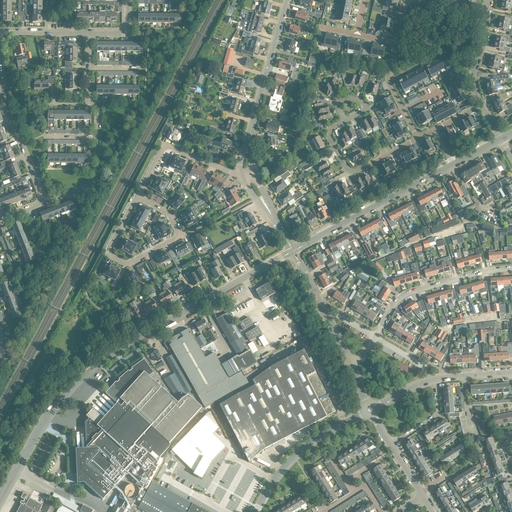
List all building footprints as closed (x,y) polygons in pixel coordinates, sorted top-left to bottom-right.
[(311,9),(313,2),(319,3),(319,0),(312,0),(312,1),(308,0),(300,0),(300,1),(299,0),(298,5),(299,5),(308,8),(309,8),(311,9)] [(387,0),(386,1),(385,7),(383,7),(383,10),(387,11),(388,8),(396,10),(398,3),(387,0)] [(463,0),(464,2),(463,4),(461,4),(460,10),(468,12),(469,9),(469,6),(475,7),(476,0),(473,0),(463,0)] [(271,5),(268,4),(264,2),(261,13),(268,15),(271,5)] [(511,8),(510,8),(511,5),(502,3),(501,9),(506,10),(506,11),(511,12),(511,8)] [(83,22),(83,13),(77,13),(77,10),(74,10),(74,17),(77,17),(77,22),(83,22)] [(248,12),(245,21),(253,23),(262,26),(263,20),(261,19),(262,16),(248,12)] [(295,19),(305,22),(307,22),(309,17),(307,16),(307,14),(301,12),(297,12),(295,19)] [(381,19),(380,25),(382,25),(393,27),(395,20),(386,19),(387,16),(381,15),(380,18),(381,19)] [(253,23),(245,21),(243,27),(237,25),(236,29),(243,31),(247,32),(254,34),(254,32),(260,33),(262,26),(253,23)] [(300,23),(299,27),(291,25),(289,33),(299,35),(300,31),(302,31),(303,29),(312,31),(313,27),(300,23)] [(509,24),(499,23),(498,29),(503,30),(503,31),(511,32),(511,28),(508,28),(509,24)] [(382,25),(381,31),(392,34),(393,27),(382,25)] [(322,41),(321,46),(330,48),(333,35),(327,34),(325,41),(322,41)] [(336,37),(336,36),(333,35),(330,48),(339,50),(340,45),(337,44),(339,37),(336,37)] [(248,43),(251,44),(259,47),(261,41),(253,38),(253,39),(249,38),(248,43)] [(345,51),(347,52),(348,50),(354,51),(356,40),(350,39),(349,47),(346,46),(345,51)] [(287,40),(286,44),(287,44),(285,50),(293,52),(295,53),(297,47),(295,47),(296,42),(287,40)] [(361,49),(362,42),(360,42),(360,41),(356,40),(354,51),(353,53),(362,55),(364,50),(361,49)] [(44,47),(44,50),(50,50),(50,55),(53,55),(53,57),(58,57),(58,46),(51,46),(51,42),(44,42),(44,44),(44,47)] [(68,55),(77,55),(77,48),(75,48),(75,43),(74,42),(63,42),(58,42),(58,46),(63,46),(63,48),(68,48),(68,55)] [(505,44),(495,42),(494,48),(500,49),(499,51),(509,53),(510,49),(504,48),(505,44)] [(139,43),(133,43),(133,52),(139,52),(139,54),(143,54),(143,46),(139,46),(139,43)] [(23,44),(15,46),(17,56),(18,55),(18,58),(16,58),(18,66),(22,65),(22,67),(27,66),(26,60),(31,59),(30,53),(25,54),(23,44)] [(259,47),(251,44),(251,45),(247,44),(246,47),(250,48),(249,52),(257,55),(259,47)] [(369,51),(368,56),(377,58),(378,56),(377,56),(380,45),(374,44),(372,52),(369,51)] [(383,46),(380,45),(377,56),(378,56),(384,57),(386,47),(383,47),(383,46)] [(230,66),(235,52),(228,50),(224,64),(230,66)] [(314,63),(321,65),(323,57),(311,54),(309,62),(314,63)] [(60,67),(60,69),(72,69),(72,62),(77,62),(77,55),(68,55),(68,61),(65,61),(65,67),(60,67)] [(446,56),(442,59),(446,68),(451,65),(446,56)] [(247,59),(245,67),(252,69),(254,62),(250,61),(250,60),(247,59)] [(442,59),(437,61),(442,70),(446,68),(442,59)] [(280,63),(278,69),(290,72),(292,66),(290,66),(291,63),(282,61),(281,63),(280,63)] [(437,61),(432,64),(437,73),(442,70),(437,61)] [(499,63),(490,61),(488,68),(494,69),(494,70),(500,72),(500,76),(499,76),(499,78),(508,79),(508,75),(503,75),(504,69),(498,67),(499,63)] [(432,64),(427,67),(432,75),(437,73),(432,64)] [(233,68),(231,74),(234,75),(234,74),(242,76),(243,72),(237,70),(237,68),(235,68),(235,69),(233,68)] [(72,69),(60,69),(60,70),(65,70),(65,75),(68,75),(68,82),(77,82),(77,75),(72,75),(72,69)] [(342,72),(341,69),(340,69),(341,73),(338,73),(337,73),(334,74),(337,79),(329,83),(333,91),(334,91),(334,92),(340,89),(337,83),(341,80),(340,78),(343,78),(342,72)] [(424,69),(419,71),(423,80),(428,77),(424,69)] [(419,71),(414,74),(419,82),(423,80),(419,71)] [(358,76),(355,85),(355,86),(355,87),(355,86),(362,88),(364,81),(366,82),(369,74),(366,73),(365,75),(362,74),(361,77),(358,76)] [(409,76),(414,85),(419,82),(414,74),(409,76)] [(202,85),(204,77),(196,75),(194,83),(202,85)] [(277,75),(275,80),(276,81),(275,84),(284,86),(285,83),(287,84),(289,78),(277,75)] [(358,76),(358,77),(351,75),(348,85),(355,87),(355,86),(355,85),(358,76)] [(404,78),(404,79),(409,88),(414,85),(409,76),(404,78)] [(41,89),(41,81),(34,81),(34,77),(28,77),(28,84),(34,84),(34,89),(41,89)] [(41,81),(41,89),(48,89),(48,84),(55,84),(55,77),(48,77),(48,81),(41,81)] [(508,79),(499,78),(499,79),(493,79),(493,81),(486,81),(486,82),(487,82),(487,84),(486,84),(487,90),(496,88),(496,85),(501,84),(501,82),(502,81),(501,79),(508,79)] [(236,86),(245,88),(246,83),(234,79),(233,82),(236,83),(236,86)] [(329,83),(328,82),(329,82),(327,79),(324,81),(325,84),(322,86),(328,96),(334,93),(334,92),(334,91),(333,91),(329,83)] [(404,79),(399,81),(402,87),(401,87),(403,89),(404,90),(409,88),(404,79)] [(369,80),(367,86),(371,87),(369,94),(376,96),(377,90),(380,90),(382,84),(377,82),(376,86),(372,85),(373,81),(369,80)] [(77,82),(68,82),(68,89),(65,89),(65,91),(58,91),(58,95),(72,95),(72,89),(77,89),(77,82)] [(459,82),(452,86),(456,94),(462,91),(461,89),(463,88),(459,82)] [(245,88),(236,86),(234,91),(231,90),(230,92),(242,96),(245,88)] [(273,99),(280,101),(281,97),(283,97),(285,89),(273,86),(271,94),(274,95),(273,99)] [(497,91),(496,88),(487,90),(488,96),(496,94),(497,97),(506,94),(504,92),(503,92),(502,90),(497,91)] [(314,90),(312,97),(319,99),(321,93),(314,90)] [(462,91),(456,94),(461,103),(468,99),(465,93),(464,93),(462,91)] [(508,98),(506,94),(497,97),(499,100),(493,104),(495,109),(504,104),(503,101),(508,98)] [(230,105),(239,108),(241,102),(228,98),(226,104),(230,105)] [(389,98),(380,103),(384,108),(393,103),(389,98)] [(280,101),(273,99),(269,112),(270,111),(278,113),(280,109),(279,108),(280,107),(281,106),(281,102),(281,101),(280,101)] [(387,114),(384,116),(385,118),(390,116),(388,113),(396,109),(395,108),(396,107),(394,104),(394,105),(393,103),(384,108),(387,114)] [(328,113),(330,112),(328,106),(324,107),(324,104),(321,105),(321,104),(314,105),(315,109),(318,108),(319,114),(328,112),(328,113)] [(452,104),(447,107),(452,115),(456,113),(452,104)] [(505,110),(507,113),(511,109),(511,107),(510,104),(506,106),(504,104),(495,109),(498,114),(505,110)] [(230,105),(228,110),(225,109),(224,112),(237,115),(239,108),(230,105)] [(447,107),(442,109),(447,118),(452,115),(447,107)] [(442,109),(437,112),(442,120),(447,118),(442,109)] [(429,111),(423,113),(428,122),(434,120),(429,111)] [(319,114),(319,115),(318,115),(320,125),(319,125),(316,124),(315,126),(321,128),(323,123),(322,121),(329,120),(328,113),(330,113),(330,112),(328,113),(328,112),(319,114)] [(437,112),(432,114),(437,123),(442,120),(437,112)] [(428,122),(423,113),(418,116),(420,120),(419,120),(420,123),(421,122),(423,125),(428,122)] [(281,114),(280,120),(285,122),(286,122),(289,122),(290,116),(281,114)] [(372,129),(378,126),(380,130),(383,129),(379,122),(377,123),(373,117),(368,120),(372,128),(372,129)] [(470,130),(476,127),(477,129),(480,128),(478,125),(477,123),(475,124),(471,117),(469,118),(469,117),(466,118),(467,119),(465,120),(470,129),(470,130)] [(226,125),(235,128),(237,122),(225,118),(224,121),(227,122),(226,125)] [(359,130),(363,138),(366,137),(364,133),(371,129),(372,130),(372,129),(372,128),(368,120),(367,120),(367,119),(360,123),(364,129),(362,130),(361,129),(359,130)] [(269,121),(266,130),(271,131),(273,132),(278,134),(280,127),(284,128),(285,123),(277,120),(276,123),(269,121)] [(465,132),(470,129),(465,120),(463,121),(463,120),(460,121),(461,122),(459,123),(463,130),(460,132),(463,137),(466,135),(465,132)] [(405,126),(406,126),(404,123),(403,123),(403,122),(395,125),(394,123),(389,125),(390,128),(391,128),(394,133),(405,127),(406,128),(405,126)] [(177,142),(178,142),(181,133),(171,129),(171,126),(168,125),(166,131),(169,132),(166,138),(170,140),(171,139),(173,141),(173,142),(176,143),(177,142)] [(235,128),(226,125),(225,130),(222,129),(221,130),(216,129),(215,133),(222,134),(223,132),(233,135),(235,128)] [(351,127),(345,131),(346,131),(350,139),(351,140),(356,137),(351,127)] [(397,139),(399,138),(408,133),(406,128),(405,127),(394,133),(397,139)] [(445,131),(444,132),(448,141),(454,138),(456,140),(458,139),(456,134),(453,136),(449,129),(448,130),(447,129),(445,130),(445,131)] [(350,140),(351,140),(350,139),(346,131),(345,131),(346,132),(340,135),(343,141),(340,143),(343,148),(349,145),(347,143),(351,141),(350,140)] [(226,138),(223,137),(221,144),(214,142),(212,148),(223,150),(222,152),(228,154),(230,147),(231,143),(225,141),(226,138)] [(319,137),(311,142),(316,152),(324,147),(319,137)] [(279,146),(278,141),(276,141),(275,141),(275,138),(267,139),(268,147),(276,146),(279,146)] [(424,151),(427,156),(430,154),(430,153),(436,150),(430,139),(428,139),(425,140),(426,141),(424,142),(427,149),(424,151)] [(3,145),(0,145),(0,149),(2,149),(3,152),(0,153),(1,155),(11,152),(11,151),(12,150),(11,148),(10,148),(9,146),(4,147),(3,145)] [(357,154),(350,157),(354,163),(363,158),(360,154),(364,152),(362,147),(355,151),(357,154)] [(413,148),(411,149),(411,148),(408,150),(409,150),(407,151),(412,160),(418,157),(419,160),(422,159),(419,154),(417,155),(413,148)] [(407,163),(412,160),(407,151),(401,154),(405,161),(402,163),(404,168),(408,166),(407,163)] [(2,165),(10,162),(9,160),(14,158),(13,155),(14,155),(13,152),(12,152),(11,152),(1,155),(2,158),(5,157),(7,160),(0,163),(2,165)] [(276,154),(276,157),(269,158),(270,162),(273,161),(274,169),(280,168),(281,174),(289,168),(288,165),(285,166),(284,160),(281,160),(280,159),(283,158),(283,154),(276,154)] [(170,163),(166,161),(163,167),(168,169),(169,167),(175,169),(179,159),(177,158),(173,156),(170,163)] [(495,156),(489,160),(494,169),(492,170),(496,176),(500,174),(498,168),(501,166),(495,156)] [(179,159),(175,169),(174,171),(183,175),(186,168),(183,167),(185,161),(184,161),(185,160),(181,159),(181,160),(179,159)] [(307,161),(297,166),(297,167),(299,170),(303,168),(309,164),(307,161)] [(398,173),(400,172),(398,167),(395,168),(391,161),(385,164),(390,173),(396,170),(398,173)] [(2,165),(2,166),(3,169),(9,166),(10,170),(7,171),(8,173),(18,169),(19,168),(18,165),(17,166),(16,163),(11,165),(10,162),(2,165)] [(309,164),(303,168),(305,171),(316,165),(314,162),(310,165),(309,164)] [(320,173),(321,172),(329,168),(325,162),(316,167),(320,173)] [(483,163),(461,175),(466,183),(472,180),(477,189),(478,188),(482,194),(483,198),(481,199),(483,203),(488,200),(493,197),(491,194),(483,179),(492,174),(488,168),(486,169),(483,163)] [(385,164),(384,165),(384,164),(381,165),(381,166),(379,167),(383,174),(381,175),(384,180),(386,179),(385,176),(390,173),(385,164)] [(195,178),(199,168),(193,165),(189,175),(188,177),(191,178),(191,176),(195,178)] [(321,180),(323,184),(330,181),(328,179),(327,180),(326,178),(330,175),(333,173),(330,167),(329,168),(321,172),(323,176),(320,178),(321,180)] [(206,170),(199,168),(195,178),(202,180),(206,170)] [(18,169),(8,173),(9,176),(12,174),(13,178),(9,180),(10,183),(16,180),(17,180),(16,177),(21,176),(20,173),(19,170),(18,170),(18,169)] [(282,180),(272,187),(276,194),(287,187),(284,182),(287,180),(286,179),(291,176),(288,172),(280,177),(282,180)] [(214,186),(219,178),(217,176),(213,173),(208,182),(214,186)] [(361,178),(365,186),(365,187),(366,187),(366,188),(368,190),(374,187),(376,185),(374,180),(371,181),(368,175),(362,178),(361,178)] [(155,183),(164,188),(167,183),(170,184),(171,180),(166,178),(164,181),(158,177),(157,178),(156,178),(155,181),(156,181),(155,183)] [(361,177),(354,181),(359,190),(365,187),(365,186),(361,178),(361,177)] [(219,178),(214,186),(219,190),(225,181),(221,178),(221,179),(219,178)] [(502,188),(503,187),(509,184),(505,179),(499,182),(502,188)] [(464,195),(459,187),(457,182),(453,184),(452,181),(446,184),(449,191),(448,192),(450,196),(454,193),(457,199),(463,196),(464,195)] [(164,188),(155,183),(154,185),(153,185),(151,188),(158,192),(156,195),(162,198),(163,195),(161,194),(164,188)] [(345,183),(339,186),(340,188),(343,194),(342,194),(343,195),(349,192),(351,194),(353,193),(351,188),(348,189),(345,183)] [(27,185),(22,187),(27,199),(29,198),(29,199),(32,198),(32,197),(27,185)] [(333,192),(331,193),(334,198),(336,197),(338,201),(345,198),(343,195),(342,194),(343,194),(340,188),(339,186),(338,185),(332,188),(333,192)] [(463,185),(459,187),(464,195),(463,196),(464,198),(465,197),(468,196),(469,195),(465,187),(464,186),(463,185)] [(511,193),(511,186),(509,188),(507,185),(500,189),(502,192),(505,197),(511,193)] [(23,190),(18,192),(21,201),(27,199),(22,187),(22,188),(23,190)] [(440,188),(433,192),(437,198),(438,200),(439,203),(442,202),(439,197),(443,195),(440,188)] [(227,200),(237,195),(233,189),(224,194),(227,200)] [(176,198),(170,204),(173,207),(174,206),(176,209),(178,206),(179,207),(182,204),(181,203),(185,199),(178,191),(173,196),(176,198)] [(21,201),(18,192),(13,194),(16,203),(21,201)] [(289,193),(278,200),(283,207),(293,199),(295,202),(303,196),(300,192),(296,196),(295,195),(292,197),(289,193)] [(437,198),(433,192),(428,195),(431,201),(433,205),(436,203),(435,202),(438,200),(437,198)] [(13,194),(7,197),(11,205),(16,203),(13,194)] [(240,201),(237,195),(227,200),(229,204),(228,205),(229,207),(231,207),(240,201)] [(431,201),(428,195),(422,198),(426,204),(429,210),(431,208),(428,203),(431,201)] [(11,205),(7,197),(2,198),(5,207),(11,205)] [(448,197),(445,198),(446,200),(450,208),(453,206),(448,197)] [(323,220),(324,221),(326,220),(325,219),(328,217),(327,214),(328,214),(326,211),(329,210),(327,206),(326,206),(324,201),(323,201),(321,198),(319,200),(323,208),(317,211),(319,214),(318,215),(319,218),(321,217),(322,220),(323,220)] [(426,204),(422,198),(417,200),(420,204),(417,206),(421,213),(426,211),(423,205),(426,204)] [(73,200),(68,202),(71,211),(76,209),(73,200)] [(71,211),(68,202),(62,205),(65,213),(71,211)] [(405,206),(408,212),(409,214),(409,215),(411,218),(413,217),(412,214),(415,212),(416,215),(418,216),(420,215),(417,208),(414,210),(410,203),(405,206)] [(511,203),(506,207),(506,208),(500,211),(502,214),(503,213),(506,212),(507,214),(511,211),(511,210),(511,209),(511,208),(511,206),(511,205),(511,203)] [(65,213),(62,205),(57,207),(60,215),(65,213)] [(184,222),(196,215),(193,210),(196,208),(194,205),(186,209),(188,212),(181,216),(182,217),(181,217),(182,220),(183,220),(184,222)] [(140,210),(139,211),(147,216),(150,210),(142,206),(140,210)] [(300,206),(297,208),(303,219),(306,217),(300,206)] [(405,206),(399,209),(402,215),(405,220),(406,221),(408,220),(408,218),(406,216),(409,214),(408,212),(405,206)] [(57,207),(51,209),(54,217),(60,215),(57,207)] [(51,209),(46,211),(49,219),(54,217),(51,209)] [(400,216),(402,215),(399,209),(393,212),(398,220),(400,223),(401,225),(403,224),(403,222),(401,219),(400,216)] [(458,213),(461,220),(462,219),(463,219),(466,217),(467,217),(463,210),(458,213)] [(49,219),(46,211),(39,214),(42,222),(49,219)] [(139,211),(137,216),(145,221),(147,216),(139,211)] [(240,219),(241,221),(243,225),(245,229),(248,227),(252,225),(256,223),(254,218),(253,219),(250,213),(247,215),(244,211),(237,215),(240,219)] [(398,221),(393,212),(388,215),(388,216),(385,218),(387,221),(391,228),(393,227),(394,227),(396,226),(394,223),(395,223),(398,221)] [(196,215),(184,222),(185,223),(185,224),(187,228),(188,227),(188,228),(192,226),(191,225),(194,224),(196,228),(204,224),(202,219),(199,221),(196,215)] [(313,215),(306,219),(310,227),(317,223),(313,215)] [(145,221),(137,216),(134,222),(142,226),(145,221)] [(298,217),(291,221),(292,224),(296,232),(303,228),(299,221),(300,221),(298,217)] [(441,217),(436,220),(439,226),(444,223),(443,220),(441,217)] [(375,222),(379,229),(380,230),(383,236),(386,235),(382,227),(384,226),(385,227),(388,226),(386,221),(383,223),(381,219),(375,222)] [(13,230),(21,227),(19,221),(11,225),(13,230)] [(142,226),(134,222),(133,223),(133,222),(131,226),(139,231),(142,226)] [(379,229),(375,222),(369,225),(374,234),(376,237),(378,235),(376,232),(380,230),(379,229)] [(156,223),(150,226),(152,229),(155,235),(166,229),(165,227),(166,226),(165,223),(164,224),(163,223),(157,226),(156,223)] [(494,227),(483,224),(481,231),(492,233),(494,227)] [(374,234),(369,225),(364,228),(369,237),(370,239),(373,238),(371,236),(374,234)] [(21,227),(13,230),(15,236),(23,232),(21,227)] [(258,228),(247,234),(249,237),(260,231),(258,228)] [(369,237),(364,228),(358,231),(365,243),(367,241),(366,239),(369,237)] [(167,230),(166,229),(155,235),(158,241),(165,237),(166,237),(169,236),(169,235),(170,234),(168,230),(167,230)] [(23,232),(15,236),(17,241),(25,238),(23,232)] [(417,232),(412,234),(415,240),(420,238),(417,232)] [(263,234),(256,239),(261,248),(269,244),(263,234)] [(346,237),(350,246),(354,252),(357,250),(353,241),(355,240),(352,234),(346,237)] [(415,240),(412,234),(407,237),(407,238),(410,243),(415,240)] [(194,245),(196,248),(197,248),(197,249),(201,247),(203,252),(210,248),(206,241),(203,242),(199,235),(192,239),(195,244),(194,245)] [(464,243),(463,242),(461,235),(455,237),(458,245),(464,243)] [(346,237),(340,240),(344,246),(346,252),(350,250),(348,247),(350,246),(346,237)] [(28,243),(25,238),(17,241),(19,247),(28,243)] [(405,245),(410,243),(407,238),(403,239),(404,241),(400,243),(402,247),(405,246),(405,245)] [(125,252),(130,242),(125,239),(119,249),(124,252),(124,251),(125,252)] [(340,240),(335,242),(338,249),(344,246),(340,240)] [(429,240),(423,242),(423,243),(424,247),(425,249),(430,247),(431,247),(430,243),(429,243),(429,242),(429,240)] [(249,257),(255,254),(252,249),(255,247),(252,241),(249,243),(243,246),(244,248),(249,257)] [(130,242),(125,252),(127,253),(127,254),(130,256),(131,255),(135,249),(138,251),(141,245),(138,243),(136,246),(130,242)] [(330,248),(327,249),(328,250),(330,254),(334,262),(337,260),(336,259),(334,254),(339,251),(338,249),(335,242),(329,245),(330,248)] [(30,249),(28,243),(19,247),(21,252),(30,249)] [(184,243),(173,248),(177,255),(185,251),(186,254),(193,250),(189,243),(185,245),(184,243)] [(368,243),(363,246),(371,261),(376,259),(368,243)] [(386,255),(387,254),(391,252),(386,244),(386,243),(381,246),(383,249),(382,249),(385,254),(386,255)] [(416,252),(422,251),(420,244),(414,245),(416,252)] [(227,249),(225,245),(214,251),(216,255),(227,249)] [(32,254),(30,249),(21,252),(24,258),(32,254)] [(232,257),(237,266),(243,263),(240,258),(243,256),(239,250),(234,253),(236,255),(232,257)] [(464,267),(462,261),(459,250),(456,251),(458,258),(455,259),(458,269),(464,267)] [(166,254),(165,253),(156,258),(160,264),(161,264),(161,265),(164,263),(164,262),(169,259),(170,261),(173,260),(174,263),(178,261),(175,255),(172,257),(169,253),(166,254)] [(34,260),(32,254),(24,258),(26,263),(34,260)] [(330,261),(326,263),(327,264),(328,267),(335,264),(334,262),(330,254),(330,255),(328,256),(327,256),(330,261)] [(312,257),(309,258),(312,263),(312,264),(324,258),(322,255),(317,257),(316,255),(314,255),(312,257)] [(215,269),(211,272),(215,279),(222,275),(218,269),(221,267),(214,256),(212,257),(215,262),(211,264),(215,269)] [(237,266),(232,257),(228,260),(227,257),(225,258),(231,270),(237,266)] [(444,258),(440,259),(440,260),(441,263),(444,273),(450,271),(453,270),(449,257),(444,258)] [(324,258),(312,264),(315,269),(325,265),(322,260),(324,258)] [(353,266),(355,269),(361,265),(357,259),(351,262),(353,266)] [(157,270),(152,260),(148,262),(153,272),(157,270)] [(432,265),(430,266),(430,269),(431,269),(432,276),(438,274),(436,267),(434,261),(432,262),(431,262),(432,265)] [(384,269),(378,263),(373,267),(379,274),(384,269)] [(413,271),(410,272),(413,281),(419,280),(417,273),(420,272),(417,263),(411,264),(413,271)] [(423,268),(421,269),(423,276),(425,275),(426,278),(427,279),(429,278),(429,277),(432,276),(431,269),(430,269),(430,266),(429,266),(429,263),(426,264),(427,267),(423,268)] [(335,264),(328,267),(331,273),(335,270),(338,269),(335,264)] [(104,275),(109,277),(114,268),(113,267),(109,265),(106,271),(103,270),(100,275),(103,277),(104,275)] [(198,270),(194,273),(200,284),(204,282),(203,281),(205,280),(202,274),(204,273),(201,267),(198,269),(198,270)] [(407,273),(404,274),(405,276),(407,283),(413,281),(410,272),(408,267),(405,267),(406,273),(407,273)] [(117,269),(114,268),(109,277),(115,281),(114,283),(118,285),(120,279),(117,277),(121,271),(120,271),(120,270),(117,268),(117,269)] [(129,274),(129,275),(126,276),(128,279),(127,280),(129,283),(130,282),(133,288),(139,284),(140,287),(144,285),(139,277),(136,279),(133,272),(129,274)] [(346,272),(339,278),(342,282),(349,276),(346,272)] [(187,273),(183,276),(188,283),(190,281),(194,287),(196,285),(197,286),(200,284),(194,273),(189,276),(187,273)] [(359,273),(356,276),(366,282),(369,279),(368,278),(361,274),(359,273)] [(326,274),(319,277),(322,282),(331,278),(330,278),(333,276),(333,274),(330,276),(329,275),(327,276),(326,274)] [(391,274),(387,275),(389,283),(393,282),(394,287),(401,285),(399,278),(398,275),(395,276),(395,277),(392,278),(391,274)] [(404,274),(398,275),(399,278),(401,285),(407,283),(405,276),(404,274)] [(180,283),(177,285),(182,293),(187,290),(183,283),(185,282),(180,275),(178,276),(179,278),(177,279),(180,283)] [(337,291),(333,297),(338,301),(339,301),(344,291),(353,276),(351,275),(346,282),(346,283),(346,284),(346,285),(342,291),(341,291),(340,293),(337,291)] [(331,278),(322,282),(325,288),(334,284),(337,282),(336,281),(333,282),(331,278)] [(382,281),(378,287),(381,288),(379,291),(382,293),(382,292),(388,296),(391,291),(385,287),(387,284),(382,281)] [(477,283),(479,290),(479,289),(479,290),(480,293),(480,294),(486,292),(486,291),(488,290),(487,287),(485,287),(484,287),(483,282),(483,281),(477,283)] [(0,287),(1,291),(10,288),(7,282),(0,285),(0,287)] [(275,293),(269,283),(255,290),(261,301),(270,296),(271,295),(275,293)] [(182,293),(177,285),(172,288),(177,296),(182,293)] [(465,286),(467,293),(467,294),(469,300),(471,300),(471,299),(472,299),(475,298),(473,291),(471,285),(465,286)] [(459,302),(460,305),(465,303),(464,300),(465,300),(464,297),(464,294),(467,293),(465,286),(459,288),(460,291),(457,292),(456,292),(457,292),(459,302)] [(10,288),(1,291),(3,297),(12,293),(10,288)] [(377,289),(375,292),(376,293),(379,295),(377,300),(376,300),(382,304),(384,301),(385,302),(388,296),(382,292),(382,293),(379,291),(377,289)] [(451,290),(445,292),(447,299),(450,310),(454,309),(452,302),(451,302),(451,301),(452,301),(454,300),(453,300),(457,299),(455,292),(452,293),(451,291),(451,290)] [(162,294),(167,302),(172,299),(167,291),(162,294)] [(344,291),(339,301),(344,304),(347,298),(351,300),(356,293),(353,291),(352,293),(351,292),(350,294),(344,291)] [(445,292),(439,294),(441,300),(442,303),(445,315),(448,314),(445,302),(444,299),(447,299),(445,292)] [(12,293),(3,297),(6,302),(14,299),(12,293)] [(167,302),(162,294),(157,297),(162,305),(167,302)] [(427,299),(424,300),(428,311),(433,309),(432,306),(433,306),(432,303),(435,302),(433,295),(427,297),(427,299)] [(280,297),(268,301),(271,311),(283,306),(280,297)] [(244,298),(232,303),(237,313),(253,305),(250,298),(245,300),(244,298)] [(353,299),(350,304),(353,306),(351,308),(352,308),(351,309),(356,312),(357,312),(363,302),(363,301),(364,299),(362,298),(361,298),(359,302),(356,300),(353,299)] [(16,305),(14,299),(6,302),(8,308),(16,305)] [(146,303),(151,311),(156,308),(151,300),(146,303)] [(363,302),(357,312),(362,315),(366,308),(366,309),(369,303),(367,302),(363,301),(363,302)] [(414,301),(409,305),(413,310),(417,315),(420,313),(422,312),(421,310),(419,303),(416,304),(416,303),(414,301)] [(151,311),(146,303),(141,306),(146,314),(151,311)] [(367,318),(372,322),(373,321),(378,313),(380,310),(382,307),(376,303),(375,306),(374,306),(367,318)] [(16,305),(8,308),(10,314),(18,310),(16,305)] [(366,308),(362,315),(367,318),(374,306),(372,305),(371,308),(371,307),(369,310),(366,309),(366,308)] [(402,312),(401,312),(406,315),(406,316),(410,319),(414,316),(411,312),(413,310),(409,305),(404,308),(405,310),(402,312)] [(131,309),(128,311),(132,318),(134,317),(136,321),(141,318),(136,309),(133,311),(131,309)] [(18,310),(10,314),(12,319),(21,316),(18,310)] [(463,321),(461,313),(458,314),(459,318),(453,319),(454,323),(463,321)] [(225,315),(216,320),(237,356),(221,365),(229,378),(244,369),(243,367),(252,363),(253,366),(256,364),(228,314),(225,315)] [(277,324),(282,321),(278,314),(273,317),(277,324)] [(393,321),(389,327),(391,329),(390,331),(393,333),(394,334),(395,334),(399,328),(401,326),(406,317),(403,315),(397,324),(395,323),(393,321)] [(248,318),(238,324),(243,331),(253,325),(248,318)] [(203,320),(192,327),(194,330),(197,329),(199,332),(204,329),(213,343),(217,340),(211,329),(210,330),(208,326),(207,327),(203,320)] [(511,330),(510,322),(505,322),(505,325),(502,325),(502,330),(511,330)] [(399,328),(395,334),(396,334),(400,337),(404,331),(405,331),(408,325),(406,323),(403,328),(401,326),(399,328)] [(257,327),(245,335),(249,342),(262,334),(257,327)] [(404,331),(400,337),(406,341),(410,334),(411,331),(413,328),(412,327),(409,331),(409,330),(407,333),(405,331),(404,331)] [(174,354),(194,391),(207,415),(219,408),(248,463),(265,449),(271,446),(273,446),(273,445),(282,440),(284,441),(284,439),(293,435),(295,435),(295,434),(303,430),(324,419),(324,418),(335,413),(303,351),(270,368),(262,373),(260,369),(244,377),(241,372),(229,379),(214,354),(205,359),(193,338),(188,329),(167,342),(174,354)] [(410,334),(406,341),(411,344),(412,343),(413,342),(416,344),(421,336),(418,334),(417,335),(411,331),(410,334)] [(202,335),(195,339),(200,347),(207,343),(202,335)] [(263,336),(258,338),(264,347),(268,344),(263,336)] [(422,342),(419,348),(424,351),(424,352),(427,346),(428,345),(428,346),(431,341),(432,340),(430,338),(429,339),(427,342),(424,340),(423,342),(422,342)] [(253,342),(247,345),(253,354),(258,351),(253,342)] [(427,346),(424,352),(429,355),(436,345),(434,343),(432,343),(430,347),(428,346),(428,345),(427,346)] [(472,352),(469,352),(469,363),(470,363),(476,362),(476,357),(475,352),(479,352),(478,346),(478,344),(475,344),(475,346),(474,346),(474,349),(472,349),(472,352)] [(508,347),(502,347),(503,361),(509,360),(509,358),(511,358),(511,350),(511,347),(511,344),(508,344),(508,347)] [(436,345),(429,355),(435,358),(438,352),(442,346),(440,345),(437,349),(435,347),(436,345)] [(438,352),(435,358),(440,361),(441,360),(445,362),(447,355),(445,354),(448,349),(445,347),(443,350),(441,354),(438,352)] [(152,350),(148,353),(151,358),(152,358),(154,361),(161,356),(156,350),(153,352),(152,350)] [(194,391),(174,354),(166,359),(174,374),(166,379),(177,400),(194,391)] [(45,365),(40,373),(45,376),(52,363),(44,358),(42,363),(45,365)] [(86,448),(75,449),(77,483),(84,483),(102,500),(126,474),(126,475),(137,463),(141,467),(147,460),(153,466),(160,458),(169,449),(170,446),(169,445),(200,412),(188,398),(181,400),(177,404),(148,377),(153,374),(143,360),(131,369),(132,370),(129,372),(128,371),(118,380),(119,381),(116,383),(115,382),(105,394),(116,404),(103,419),(92,410),(86,417),(88,419),(85,423),(86,448)] [(454,414),(454,407),(445,407),(445,415),(449,414),(449,418),(459,417),(459,414),(454,414)] [(219,428),(206,415),(171,450),(194,472),(193,474),(202,479),(212,461),(211,461),(213,460),(212,460),(225,447),(212,434),(219,428)] [(508,415),(501,416),(503,425),(510,423),(508,415)] [(503,425),(501,416),(493,417),(495,426),(503,425)] [(445,420),(439,423),(444,431),(445,432),(447,430),(446,429),(449,427),(451,429),(453,428),(450,422),(447,424),(445,420)] [(439,423),(434,427),(439,434),(439,435),(441,434),(441,433),(444,431),(439,423)] [(439,434),(434,427),(429,430),(433,437),(439,434)] [(433,437),(429,430),(423,434),(428,441),(429,442),(431,441),(430,439),(433,437)] [(490,435),(484,437),(486,441),(485,441),(487,446),(494,444),(493,440),(492,438),(491,439),(490,435)] [(369,439),(364,442),(368,449),(373,446),(369,439)] [(408,451),(415,446),(418,445),(416,442),(414,444),(412,441),(405,445),(408,451)] [(368,449),(364,442),(358,445),(363,452),(368,449)] [(494,444),(487,446),(489,452),(496,450),(494,444)] [(363,452),(358,445),(353,449),(357,456),(363,452)] [(417,449),(415,446),(408,451),(411,456),(419,451),(421,450),(419,448),(417,449)] [(456,449),(460,456),(465,453),(461,446),(456,449)] [(357,456),(353,449),(347,452),(352,459),(357,456)] [(374,454),(372,455),(375,460),(381,457),(379,454),(381,453),(378,449),(373,452),(374,454)] [(460,456),(456,449),(450,453),(455,459),(460,456)] [(496,450),(489,452),(491,458),(498,455),(496,450)] [(419,451),(411,456),(415,462),(422,457),(419,451)] [(347,452),(342,455),(347,462),(352,459),(347,452)] [(450,453),(445,456),(449,463),(455,459),(450,453)] [(347,462),(342,455),(337,459),(341,466),(347,462)] [(498,455),(491,458),(493,464),(500,461),(498,456),(498,455)] [(449,463),(445,456),(440,459),(444,466),(449,463)] [(424,460),(422,457),(415,462),(418,467),(425,462),(428,461),(427,458),(424,460)] [(493,464),(490,465),(491,468),(494,467),(495,470),(502,467),(504,467),(503,464),(501,464),(500,462),(500,461),(493,464)] [(425,462),(418,467),(417,468),(419,471),(420,470),(421,472),(429,468),(425,462)] [(156,465),(155,464),(144,476),(151,480),(159,467),(156,465)] [(469,471),(473,477),(479,474),(477,471),(480,469),(478,465),(474,467),(474,466),(469,469),(469,470),(469,471)] [(376,476),(383,471),(380,466),(373,470),(376,476)] [(314,477),(321,472),(318,467),(310,472),(312,476),(313,475),(314,477)] [(495,470),(492,471),(494,478),(495,478),(498,477),(499,481),(501,480),(502,480),(504,480),(502,474),(504,474),(502,467),(495,470)] [(429,468),(421,472),(425,478),(432,473),(433,473),(434,475),(437,474),(434,469),(433,469),(430,470),(429,468)] [(387,477),(383,471),(376,476),(380,481),(387,477)] [(473,477),(469,471),(464,474),(468,481),(473,477)] [(321,472),(314,477),(317,482),(325,478),(321,472)] [(367,482),(372,479),(368,473),(363,476),(367,482)] [(468,481),(464,474),(458,477),(464,486),(464,487),(467,485),(465,482),(468,481)] [(469,485),(480,479),(478,476),(467,483),(469,485)] [(136,484),(146,490),(150,483),(139,477),(136,484)] [(388,479),(387,477),(380,481),(383,487),(390,482),(391,481),(389,478),(388,479)] [(464,486),(458,477),(453,481),(457,487),(459,486),(460,488),(464,486)] [(328,483),(325,478),(317,482),(321,488),(328,483)] [(375,484),(372,479),(367,482),(370,487),(375,484)] [(498,486),(495,487),(496,491),(497,493),(502,491),(509,489),(508,483),(506,479),(504,480),(502,480),(501,480),(502,481),(503,484),(498,486)] [(206,511),(152,482),(138,509),(143,511),(206,511)] [(394,487),(390,482),(383,487),(386,492),(394,487)] [(119,491),(127,498),(134,490),(127,483),(119,491)] [(328,483),(321,488),(324,493),(331,488),(328,483)] [(379,489),(375,484),(370,487),(374,492),(379,489)] [(397,493),(394,487),(386,492),(390,497),(397,493)] [(331,488),(324,493),(327,498),(335,494),(331,488)] [(438,498),(445,494),(442,488),(434,493),(438,498)] [(379,489),(374,492),(377,498),(382,495),(379,489)] [(509,489),(502,491),(504,497),(511,495),(509,489)] [(140,501),(145,492),(141,490),(136,499),(140,501)] [(359,495),(362,500),(367,496),(364,491),(359,495)] [(16,511),(40,511),(41,511),(39,510),(42,505),(29,498),(28,499),(27,498),(28,496),(23,493),(20,498),(23,500),(22,502),(21,502),(19,504),(21,505),(16,511)] [(397,493),(390,497),(393,503),(400,498),(397,493)] [(338,499),(335,494),(327,498),(331,504),(338,499)] [(448,499),(445,494),(438,498),(441,504),(448,499)] [(359,495),(353,498),(357,503),(362,500),(359,495)] [(385,500),(382,495),(377,498),(380,503),(385,500)] [(504,497),(502,498),(503,501),(505,500),(506,503),(511,500),(511,496),(511,495),(504,497)] [(480,500),(484,507),(490,503),(485,496),(480,500)] [(296,500),(300,507),(306,504),(301,497),(296,500)] [(484,507),(480,500),(478,497),(473,501),(479,510),(484,507)] [(353,498),(348,501),(351,506),(357,503),(353,498)] [(450,502),(448,499),(441,504),(445,509),(452,505),(452,504),(455,502),(454,499),(450,502)] [(115,511),(132,511),(136,506),(125,500),(120,509),(118,508),(115,511)] [(300,507),(296,500),(291,503),(295,511),(300,507)] [(385,500),(380,503),(384,508),(389,505),(385,500)] [(511,500),(506,503),(503,504),(503,507),(507,506),(508,509),(511,507),(511,500)] [(351,506),(348,501),(343,505),(346,510),(351,506)] [(475,511),(479,510),(473,501),(468,504),(470,506),(467,508),(470,511),(475,511)] [(366,506),(369,511),(370,511),(376,509),(371,502),(366,506)] [(293,511),(295,511),(291,503),(285,507),(288,511),(293,511)]
